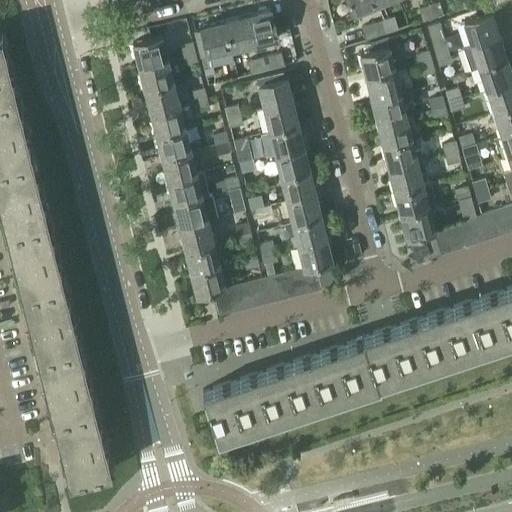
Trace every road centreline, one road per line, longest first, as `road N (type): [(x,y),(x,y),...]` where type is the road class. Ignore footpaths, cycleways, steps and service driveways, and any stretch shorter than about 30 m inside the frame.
road 1 (tertiary): [(136,353),(48,28)]
road 2 (residential): [(379,290),(306,0)]
road 3 (residential): [(136,353),(379,290)]
road 4 (tertiary): [(136,353),(174,511)]
road 5 (tertiary): [(511,476),(368,511)]
road 6 (residential): [(379,290),(511,245)]
